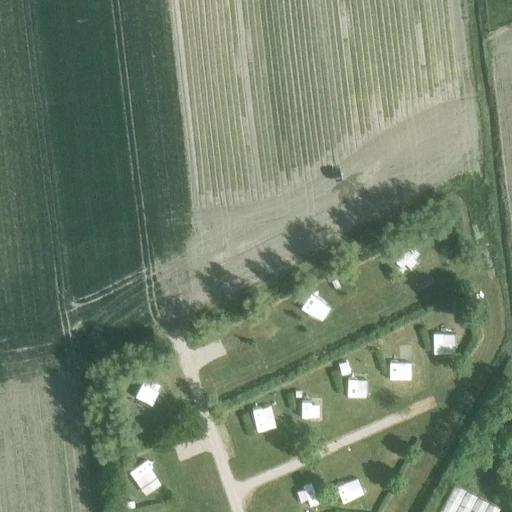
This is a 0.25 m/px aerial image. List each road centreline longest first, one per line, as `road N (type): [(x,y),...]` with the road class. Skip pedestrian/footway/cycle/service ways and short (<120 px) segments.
road 1 (track): [(167,254),(239,511)]
road 2 (track): [(231,482),(395,421)]
